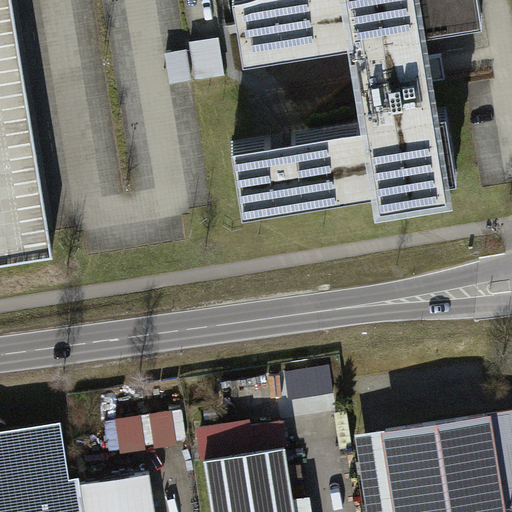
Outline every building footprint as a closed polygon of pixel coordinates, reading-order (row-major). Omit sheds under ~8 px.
[(0,0),(0,257),(53,249),(12,0),(0,0)] [(236,0),(246,57),(355,39),(368,119),(233,141),(244,208),(377,187),(379,199),(463,185),(437,25),(483,18),(480,0),(236,0)] [(172,78),(226,74),(224,36),(191,38),(191,48),(170,49),(172,78)] [(276,376),(246,381),(256,450),(287,445),(276,376)] [(187,410),(109,425),(114,450),(192,435),(187,410)] [(511,511),(511,411),(354,438),(366,511),(511,511)] [(69,511),(56,425),(0,434),(0,511),(69,511)] [(256,450),(207,458),(215,511),(297,511),(287,445),(256,450)] [(157,511),(151,469),(81,480),(86,511),(157,511)]
